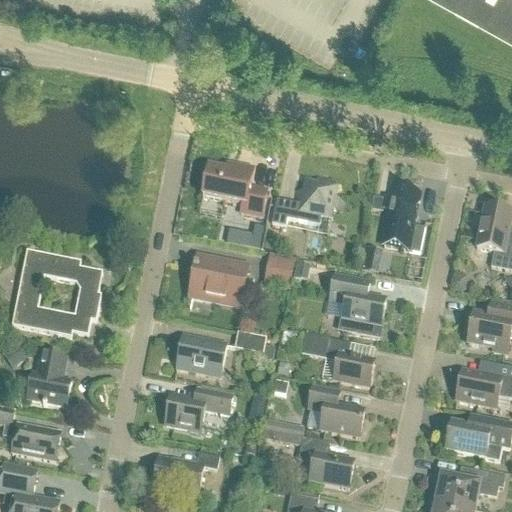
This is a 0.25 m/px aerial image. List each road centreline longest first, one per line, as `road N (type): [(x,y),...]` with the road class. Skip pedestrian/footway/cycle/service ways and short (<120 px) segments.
road 1 (residential): [(106,511),(185,122)]
road 2 (residential): [(393,511),(460,179)]
road 3 (residential): [(185,122),(460,179)]
road 4 (residential): [(467,136),(192,83)]
road 5 (residential): [(192,83),(15,46)]
